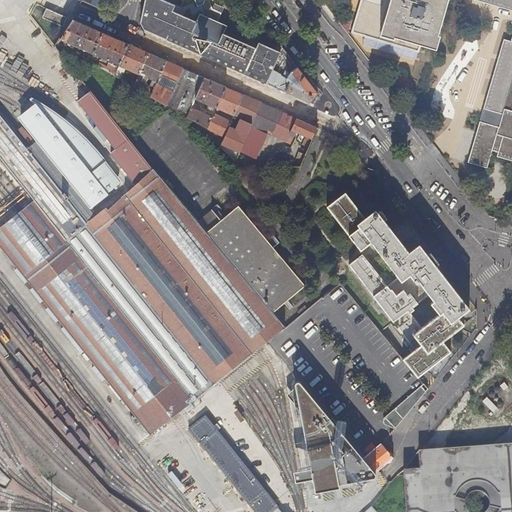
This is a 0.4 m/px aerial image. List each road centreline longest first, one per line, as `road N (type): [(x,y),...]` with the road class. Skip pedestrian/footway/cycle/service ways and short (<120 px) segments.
road 1 (residential): [(365,123),(330,124),(123,29),(130,0)]
road 2 (unclassified): [(385,471),(511,305)]
road 3 (secondary): [(273,0),(365,123)]
road 4 (secondary): [(365,123),(459,240)]
